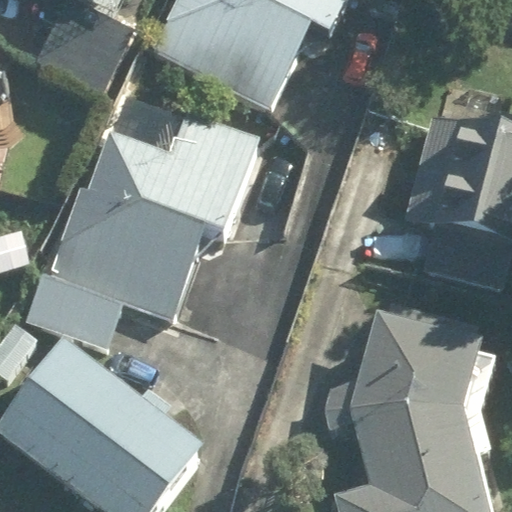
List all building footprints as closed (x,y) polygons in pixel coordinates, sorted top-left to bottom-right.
[(93,0),(113,9),(117,0),(93,0)] [(182,0),(153,56),(273,121),(320,34),(337,43),(359,0),(182,0)] [(143,36),(73,2),(40,71),(110,104),(143,36)] [(511,94),(454,79),(416,225),(441,232),(430,276),(511,297),(511,94)] [(0,130),(20,127),(13,81),(0,83),(0,130)] [(265,143),(135,99),(56,334),(106,351),(119,311),(177,331),(209,236),(231,244),(265,143)] [(380,489),(342,499),(345,511),(498,511),(487,466),(503,461),(490,413),(500,365),(484,361),(489,336),(387,314),(371,390),(341,384),(331,435),(368,442),(380,489)] [(52,338),(25,319),(0,355),(0,378),(16,390),(52,338)] [(173,511),(213,462),(72,352),(3,441),(93,511),(173,511)]
